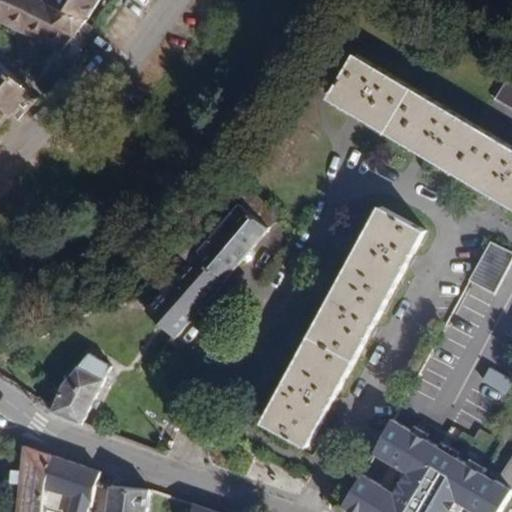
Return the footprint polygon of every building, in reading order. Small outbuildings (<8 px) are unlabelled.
[(0,0),(0,20),(64,51),(77,32),(89,18),(100,0),(0,0)] [(511,143),(358,52),(332,96),(511,203),(511,143)] [(0,130),(34,91),(0,59),(0,130)] [(511,74),(510,74),(495,98),(511,108),(511,74)] [(241,205),(235,201),(227,210),(232,215),(205,247),(188,232),(176,246),(193,261),(150,310),(177,336),(271,227),(243,203),(241,205)] [(429,229),(384,206),(265,422),(310,446),(429,229)] [(114,365),(92,353),(84,365),(67,382),(54,412),(83,423),(114,365)] [(500,511),(511,494),(393,420),(372,456),(402,476),(391,493),(360,477),(340,511),(341,511),(461,511),(463,510),(465,511),(500,511)] [(48,480),(55,455),(26,445),(25,458),(24,469),(23,482),(19,511),(44,511),(47,490),(48,480)] [(101,471),(55,455),(48,480),(47,490),(94,503),(98,484),(101,471)] [(511,458),(499,479),(511,488),(511,458)] [(23,482),(24,469),(13,468),(12,481),(23,482)] [(147,511),(150,489),(111,487),(108,511),(147,511)]
